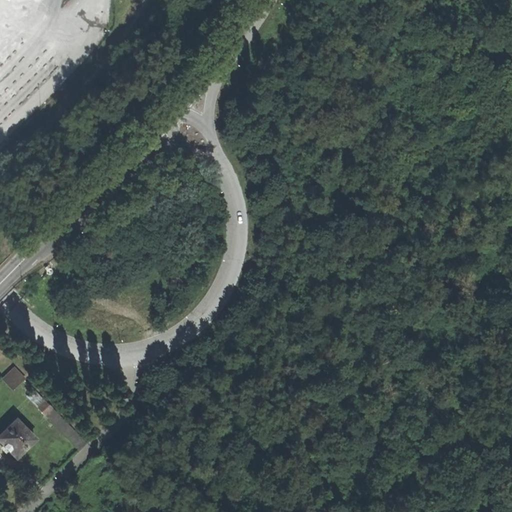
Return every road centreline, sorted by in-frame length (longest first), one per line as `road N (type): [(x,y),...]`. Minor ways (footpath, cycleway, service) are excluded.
road 1 (unclassified): [(226,179),(237,212),(231,271),(195,326),(167,345),(136,355),(77,350),(34,328),(0,295)]
road 2 (secondary): [(119,172),(0,282)]
